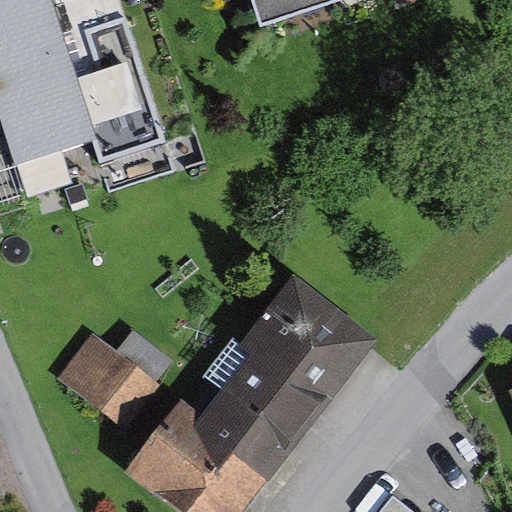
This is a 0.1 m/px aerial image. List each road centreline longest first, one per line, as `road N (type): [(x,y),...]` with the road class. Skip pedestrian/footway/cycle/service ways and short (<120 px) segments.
road 1 (residential): [(323,511),(511,287)]
road 2 (residential): [(68,511),(0,355)]
